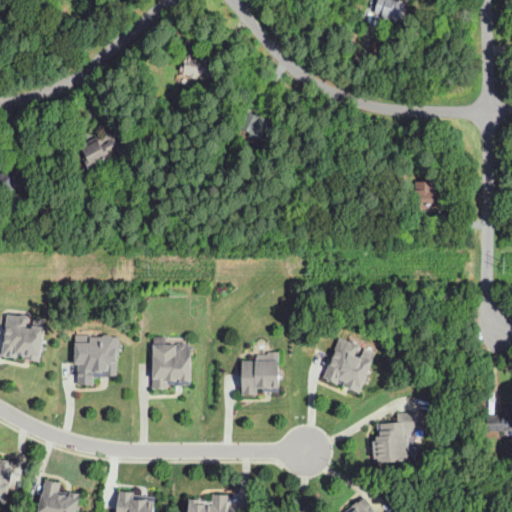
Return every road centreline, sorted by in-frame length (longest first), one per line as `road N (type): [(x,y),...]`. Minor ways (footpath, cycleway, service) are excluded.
road 1 (residential): [(232,0),(295,70),(332,92),(380,107),(511,109)]
road 2 (residential): [(0,407),(81,444),(302,449)]
road 3 (residential): [(488,110),(487,297),(503,336)]
road 4 (residential): [(169,0),(66,84),(0,101)]
